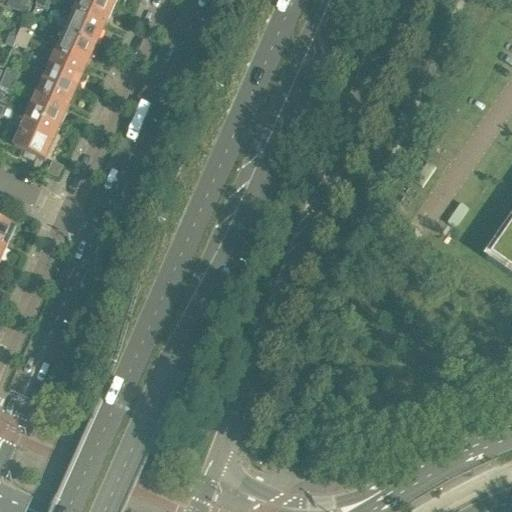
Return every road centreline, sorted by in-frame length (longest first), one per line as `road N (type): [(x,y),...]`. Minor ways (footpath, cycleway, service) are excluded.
road 1 (primary): [(104,511),(345,0)]
road 2 (primary): [(293,0),(67,511)]
road 3 (primary): [(225,440),(395,0)]
road 4 (secondary): [(198,7),(95,235)]
road 5 (residential): [(166,0),(65,220)]
road 6 (secondary): [(95,235),(4,439)]
road 7 (primary): [(383,498),(296,502),(242,484),(228,466),(225,440)]
road 8 (residential): [(65,220),(0,377)]
road 9 (secondary): [(511,432),(383,498)]
